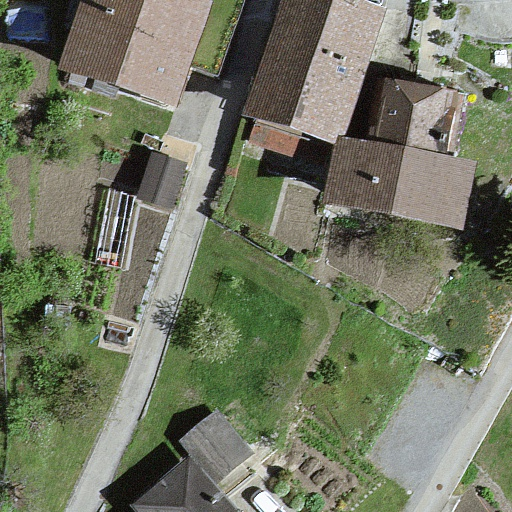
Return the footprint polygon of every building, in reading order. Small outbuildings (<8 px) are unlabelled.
[(206,2),(198,0),(93,0),(72,65),(174,99),(206,2)] [(370,2),(363,0),(281,0),(247,107),(328,133),(370,2)] [(378,75),(367,135),(343,131),(330,197),(452,220),(464,157),(446,153),(458,90),(378,75)] [(214,407),(183,431),(217,473),(247,449),(214,407)] [(233,511),(190,459),(132,507),(136,511),(233,511)]
